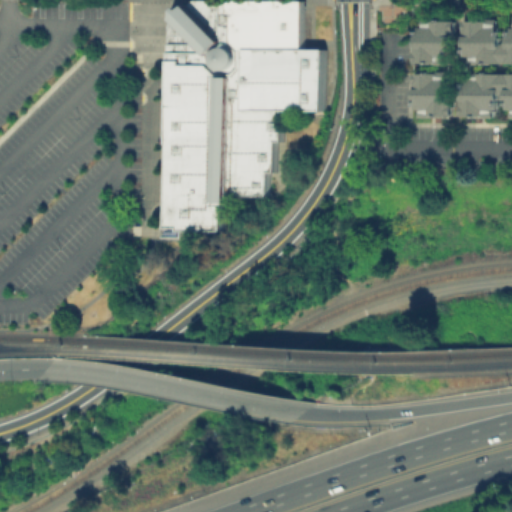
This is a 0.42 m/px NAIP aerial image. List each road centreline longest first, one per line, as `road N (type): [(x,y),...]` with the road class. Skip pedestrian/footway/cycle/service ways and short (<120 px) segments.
road 1 (track): [(40,511),(239,374),(334,321),(433,290),(511,280)]
road 2 (tertiary): [(0,432),(93,386),(283,238),(337,159),(354,83)]
road 3 (motorway): [(511,423),(239,511)]
road 4 (motorway): [(307,411),(46,367)]
road 5 (motorway): [(511,395),(384,412),(307,411)]
road 6 (motorway): [(337,511),(511,457)]
